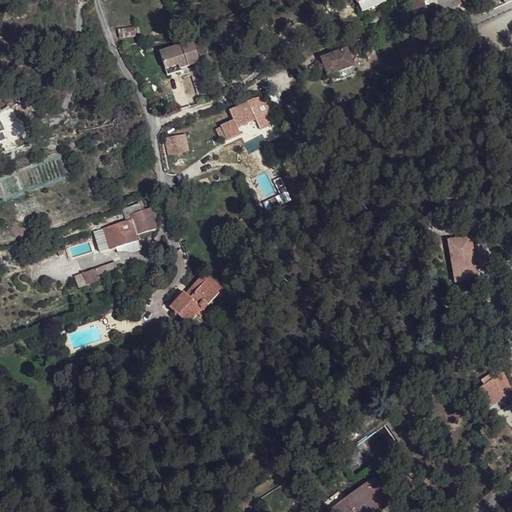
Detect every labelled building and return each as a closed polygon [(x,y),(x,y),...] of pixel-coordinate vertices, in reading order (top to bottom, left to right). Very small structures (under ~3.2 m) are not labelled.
[(362,0),(357,3),(362,13),(386,2),(384,0),(362,0)] [(120,31),(121,39),(137,37),(136,28),(120,31)] [(298,40),(301,48),(311,44),(309,37),(298,40)] [(195,42),(161,54),(169,78),(182,73),(182,71),(188,69),(202,64),(195,42)] [(323,61),(331,78),(356,68),(349,50),(323,61)] [(248,101),(230,110),(234,121),(221,126),(228,142),(241,136),(238,127),(248,122),(248,120),(243,122),(240,114),(251,109),(248,101)] [(262,103),(267,112),(271,111),(267,101),(262,103)] [(257,107),(261,115),(264,113),(265,114),(267,112),(262,103),(257,106),(257,107)] [(248,120),(261,115),(257,107),(251,109),(240,114),(243,122),(248,120)] [(259,187),(265,185),(261,173),(254,175),(259,187)] [(131,216),(144,212),(142,205),(124,210),(126,218),(132,217),(131,216)] [(131,216),(132,217),(133,223),(137,235),(156,229),(151,210),(144,212),(131,216)] [(126,218),(127,223),(95,232),(101,251),(139,241),(137,235),(133,223),(132,217),(126,218)] [(237,235),(249,227),(243,217),(230,225),(237,235)] [(254,230),(249,234),(257,246),(263,243),(254,230)] [(434,241),(444,283),(465,277),(456,236),(434,241)] [(95,277),(117,270),(114,263),(83,273),(87,284),(97,281),(95,277)] [(205,273),(186,294),(189,297),(192,293),(193,293),(195,294),(206,281),(218,293),(222,288),(205,273)] [(207,306),(218,293),(206,281),(195,294),(193,293),(192,293),(189,297),(186,294),(184,293),(170,309),(187,324),(197,313),(201,317),(206,312),(204,310),(208,306),(207,306)] [(124,298),(107,304),(109,312),(119,308),(121,315),(129,312),(124,298)] [(478,391),(489,408),(511,392),(511,391),(501,375),(478,391)] [(351,451),(362,466),(395,443),(384,427),(351,451)] [(331,511),(376,511),(392,500),(375,478),(331,511)]
